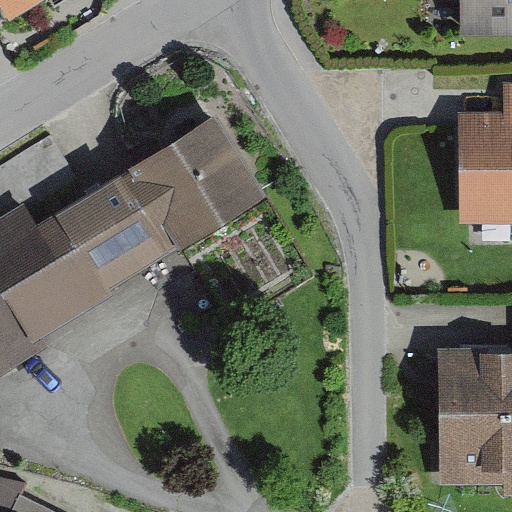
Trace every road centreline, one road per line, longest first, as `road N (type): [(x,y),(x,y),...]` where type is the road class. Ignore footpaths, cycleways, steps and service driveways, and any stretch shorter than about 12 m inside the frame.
road 1 (residential): [(231,0),(347,199),(362,266),(374,511)]
road 2 (residential): [(0,118),(171,14)]
